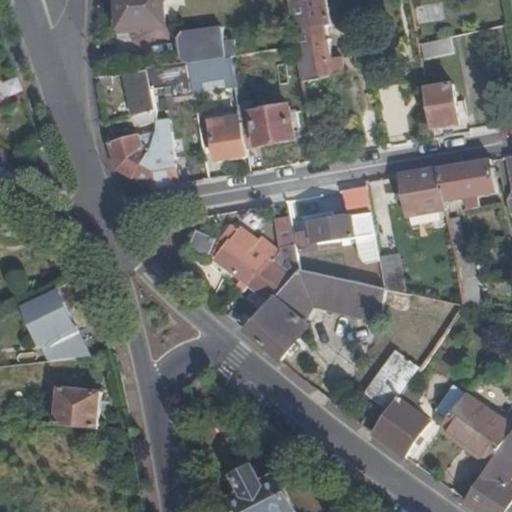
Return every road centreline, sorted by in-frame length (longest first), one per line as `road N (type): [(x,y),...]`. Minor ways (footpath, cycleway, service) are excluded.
road 1 (residential): [(122,253),(162,211),(511,141)]
road 2 (secondary): [(430,511),(327,441),(234,358)]
road 3 (tertiary): [(122,253),(61,94)]
road 4 (tertiary): [(122,253),(153,413)]
road 5 (tertiary): [(234,358),(122,253)]
road 6 (residential): [(0,177),(122,253)]
